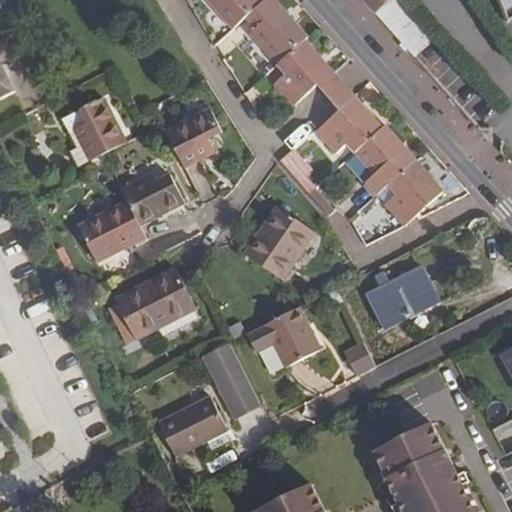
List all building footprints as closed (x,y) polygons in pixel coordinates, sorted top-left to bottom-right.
[(246,19),(264,2),(262,0),(206,0),(233,30),(246,19)] [(306,41),(309,38),(274,0),(267,0),(264,2),(246,19),(255,30),(250,35),(278,66),(306,41)] [(363,0),(377,15),(394,0),(363,0)] [(414,57),(436,37),(402,0),(394,0),(377,15),(414,57)] [(500,109),(436,37),(414,57),(478,128),(500,109)] [(317,87),(334,73),(306,41),(278,66),(285,75),(275,85),(294,107),(317,87)] [(0,99),(14,92),(0,64),(0,99)] [(344,84),(334,73),(317,87),(328,98),(340,112),(356,98),(344,84)] [(91,162),(128,144),(106,98),(81,111),(87,124),(75,131),(91,162)] [(348,145),(356,154),(383,129),(356,98),(340,112),(317,132),(336,155),(348,145)] [(217,153),(210,141),(224,134),(211,110),(167,133),(185,169),(217,153)] [(70,133),(75,131),(87,124),(81,111),(63,120),(70,133)] [(389,186),(417,161),(386,127),(383,129),(356,154),(375,176),(367,183),(378,196),(389,186)] [(281,162),(300,183),(312,172),(293,152),(281,162)] [(385,204),(405,227),(445,192),(417,161),(389,186),(397,195),(385,204)] [(141,226),(186,205),(171,175),(157,182),(153,174),(122,190),(128,201),(141,226)] [(97,264),(147,239),(141,226),(128,201),(79,227),(97,264)] [(283,282),(315,234),(277,208),(263,229),(267,232),(249,259),(283,282)] [(249,259),(267,232),(263,229),(245,256),(249,259)] [(385,328),(440,301),(423,268),(389,285),(384,274),(377,278),(381,289),(368,296),(385,328)] [(136,340),(197,310),(176,269),(148,283),(150,288),(118,305),(136,340)] [(118,305),(150,288),(148,283),(116,300),(118,305)] [(136,340),(118,305),(110,309),(129,344),(136,340)] [(286,369),(322,351),(300,308),(246,336),(255,354),(274,344),(286,369)] [(205,355),(236,419),(261,407),(230,343),(205,355)] [(345,353),(357,376),(376,367),(364,344),(345,353)] [(511,375),(511,349),(501,355),(511,375)] [(206,438),(226,428),(210,398),(160,423),(177,457),(208,442),(206,438)] [(177,457),(160,423),(149,429),(153,436),(166,463),(177,457)] [(475,511),(430,425),(374,453),(404,511),(475,511)] [(232,441),(226,428),(206,438),(208,442),(212,450),(232,441)] [(325,511),(312,485),(257,511),(325,511)]
